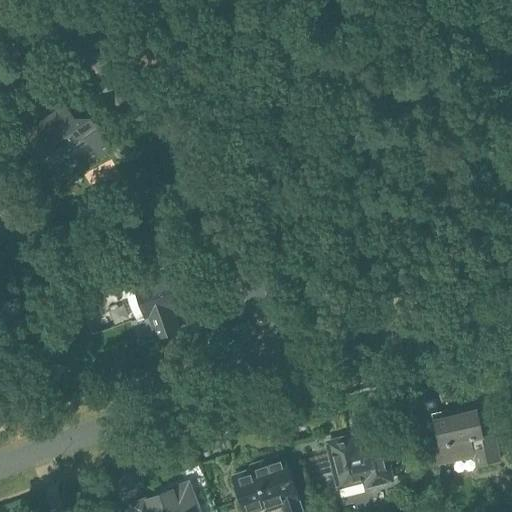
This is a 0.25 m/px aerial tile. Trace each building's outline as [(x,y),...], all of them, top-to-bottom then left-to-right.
[(65,106),(28,131),(48,161),(67,148),(77,162),(94,151),(99,157),(112,148),(90,116),(78,125),(65,106)] [(0,218),(14,206),(0,190),(0,218)] [(115,327),(112,328),(98,333),(96,329),(63,341),(72,368),(177,330),(169,307),(190,300),(180,272),(146,284),(144,280),(141,281),(142,286),(136,288),(134,284),(126,288),(126,289),(127,293),(128,298),(130,302),(131,306),(133,310),(136,314),(138,318),(146,316),(149,315),(154,330),(142,335),(141,335),(140,335),(139,335),(137,334),(135,332),(132,331),(130,329),(127,328),(124,328),(121,327),(118,327),(115,327)] [(440,444),(435,445),(439,464),(474,456),(476,466),(500,461),(492,425),(481,427),(476,406),(434,416),(440,444)] [(350,437),(328,442),(339,487),(366,480),(368,489),(386,484),(385,481),(392,480),(389,466),(391,465),(388,454),(386,455),(382,441),(379,441),(378,439),(366,442),(367,445),(358,447),(357,444),(352,446),(350,437)] [(285,511),(303,511),(283,455),(253,465),(254,468),(234,475),(246,511),(249,511),(268,506),(269,509),(283,504),(285,511)] [(199,511),(189,483),(132,504),(134,511),(199,511)]
